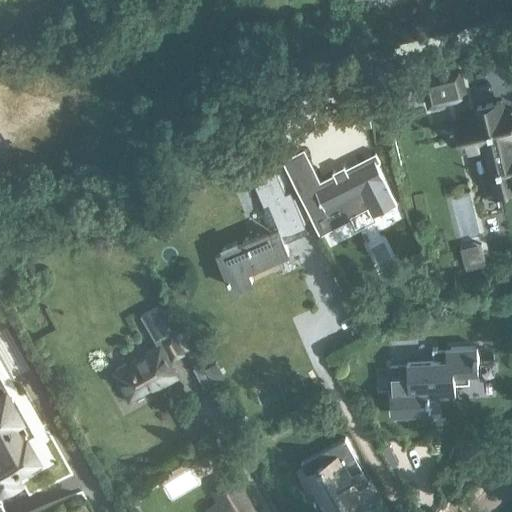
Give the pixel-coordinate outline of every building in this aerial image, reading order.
[(428,29),(452,23),(447,2),(423,9),(428,29)] [(466,96),(460,69),(423,78),(429,106),(466,96)] [(456,120),(463,149),(487,144),(498,192),(511,188),(511,142),(509,132),(511,131),(511,111),(505,114),(502,100),(478,106),(479,114),(456,120)] [(302,156),(285,164),(303,201),(308,199),(313,210),(324,205),(326,208),(325,209),(326,211),(338,204),(362,192),(370,208),(394,195),(391,188),(392,188),(390,183),(389,184),(378,162),(380,161),(376,154),(317,183),(303,156),(302,156)] [(222,249),(216,252),(233,290),(255,280),(251,269),(291,252),(286,241),(308,231),(291,190),(286,192),(275,167),(252,177),(264,205),(267,230),(239,242),(238,238),(221,245),(222,249)] [(339,263),(350,257),(344,245),(333,252),(339,263)] [(329,254),(319,259),(325,272),(335,267),(329,254)] [(342,267),(352,286),(371,276),(360,257),(342,267)] [(14,264),(14,265),(17,272),(18,273),(35,267),(31,258),(14,264)] [(485,258),(465,263),(466,269),(487,265),(485,258)] [(122,390),(128,401),(153,386),(155,390),(178,377),(170,362),(184,352),(192,347),(181,327),(178,328),(162,301),(139,314),(156,345),(111,371),(116,381),(116,383),(120,390),(122,390)] [(442,312),(446,324),(458,321),(454,308),(442,312)] [(391,412),(428,410),(427,382),(436,378),(440,385),(456,376),(444,354),(428,363),(433,372),(425,376),(410,377),(409,364),(388,366),(391,412)] [(216,361),(203,367),(212,383),(224,376),(216,361)] [(199,363),(192,367),(198,378),(205,374),(199,363)] [(15,469),(36,457),(27,441),(28,441),(17,422),(21,420),(10,401),(13,399),(12,397),(6,401),(1,392),(0,393),(0,489),(20,478),(15,469)] [(196,401),(179,413),(192,435),(209,422),(196,401)] [(384,451),(392,466),(400,461),(392,446),(384,451)] [(172,476),(188,467),(181,455),(165,464),(172,476)] [(337,455),(307,471),(330,511),(331,511),(360,497),(355,489),(370,480),(363,467),(348,476),(337,455)] [(251,511),(231,477),(208,490),(214,502),(203,509),(204,511),(251,511)] [(90,511),(84,500),(62,511),(90,511)]
